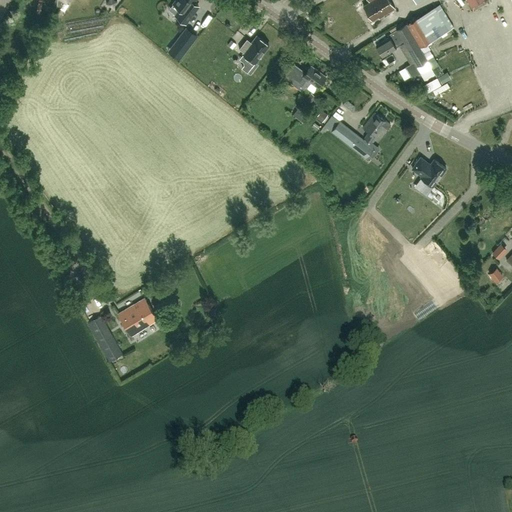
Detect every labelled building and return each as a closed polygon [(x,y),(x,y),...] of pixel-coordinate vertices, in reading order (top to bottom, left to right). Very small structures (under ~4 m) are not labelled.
[(60,9),(63,4),(57,0),(55,0),(53,4),(60,9)] [(175,0),(172,5),(183,14),(180,18),(186,23),(198,6),(193,2),(194,0),(175,0)] [(380,19),(395,9),(389,0),(368,0),(370,1),(363,6),(372,20),(378,17),(380,19)] [(466,0),(473,11),(485,3),(483,0),(466,0)] [(435,74),(424,55),(419,47),(442,34),(448,30),(454,27),(449,18),(443,22),(435,7),(429,11),(388,35),(389,37),(376,44),(383,56),(396,48),(395,46),(399,44),(407,59),(410,57),(413,62),(410,64),(404,67),(409,76),(411,78),(420,73),(424,80),(435,74)] [(186,28),(174,43),(185,52),(197,36),(186,28)] [(468,53),(472,52),(466,34),(462,36),(468,53)] [(269,45),(257,36),(252,42),(247,38),(239,48),(244,52),(243,53),(255,62),(269,45)] [(318,87),(326,76),(311,65),(304,75),(297,70),(289,81),(303,92),(307,87),(311,82),(317,86),(318,87)] [(434,91),(444,84),(440,79),(430,85),(434,91)] [(308,106),(315,97),(310,93),(303,102),(308,106)] [(298,107),(293,114),(303,122),(308,115),(298,107)] [(385,132),(391,124),(375,113),(363,128),(367,131),(363,137),(372,143),(382,129),(385,132)] [(376,151),(339,121),(331,130),(365,157),(367,153),(372,157),(376,151)] [(421,157),(412,169),(422,176),(421,177),(433,186),(446,168),(434,159),(430,165),(426,163),(427,162),(421,157)] [(499,244),(492,252),(499,258),(506,250),(499,244)] [(502,277),(496,269),(489,273),(495,282),(502,277)] [(80,306),(90,300),(86,294),(76,300),(80,306)] [(131,335),(158,319),(145,298),(118,314),(131,335)] [(110,361),(123,354),(101,315),(88,323),(110,361)]
